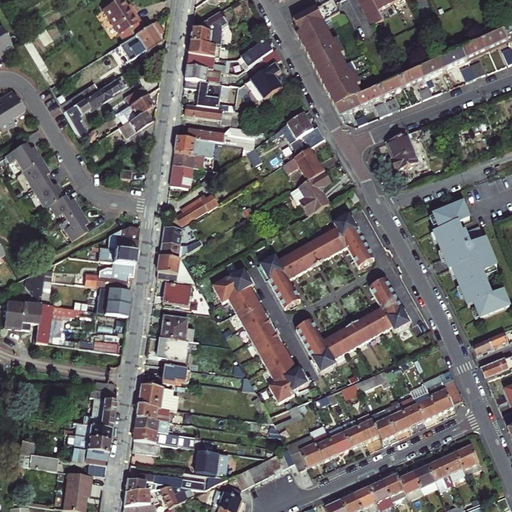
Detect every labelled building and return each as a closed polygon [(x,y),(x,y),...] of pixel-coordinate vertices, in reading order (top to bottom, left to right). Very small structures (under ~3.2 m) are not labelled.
[(222,0),(202,0),(205,4),(209,10),(222,0)] [(376,14),(404,0),(354,0),(368,29),(381,23),(376,14)] [(121,14),(120,11),(117,12),(111,2),(93,14),(114,47),(124,41),(135,34),(121,14)] [(341,15),(334,3),(322,9),(323,9),(311,15),(294,23),(300,36),(299,37),(297,37),(307,56),(322,85),(335,109),(356,100),(359,98),(354,89),(358,87),(351,74),(347,76),(338,59),(343,57),(336,43),(332,45),(322,25),(341,15)] [(209,18),(204,21),(202,35),(214,36),(218,30),(209,18)] [(204,21),(182,36),(182,43),(181,50),(212,54),(213,54),(214,45),(213,44),(214,36),(202,35),(204,21)] [(146,27),(135,34),(124,41),(135,58),(151,47),(147,41),(153,37),(150,32),(146,27)] [(511,27),(482,41),(487,52),(508,42),(509,45),(511,43),(511,42),(511,43),(511,40),(509,37),(511,36),(511,35),(511,27)] [(0,58),(13,50),(0,29),(0,58)] [(52,43),(45,31),(36,37),(44,48),(52,43)] [(29,41),(23,44),(30,56),(36,53),(29,41)] [(462,51),(467,61),(468,63),(470,62),(469,60),(487,52),(482,41),(462,51)] [(508,42),(487,52),(488,54),(498,50),(509,45),(508,42)] [(255,61),(265,54),(260,48),(257,43),(234,59),(242,70),(255,61)] [(179,61),(211,65),(212,54),(181,50),(180,55),(179,61)] [(509,67),(511,66),(511,50),(503,54),(509,67)] [(255,61),(262,72),(269,67),(276,63),(270,51),(265,54),(255,61)] [(462,51),(440,61),(445,71),(454,67),(464,62),(466,65),(468,63),(467,61),(462,51)] [(469,60),(470,62),(481,58),(488,54),(487,52),(469,60)] [(178,68),(177,74),(214,79),(215,66),(211,65),(179,61),(178,68)] [(445,71),(440,61),(419,70),(425,83),(428,89),(429,90),(434,88),(430,81),(435,79),(439,77),(438,74),(445,71)] [(480,65),(470,69),(476,81),(485,77),(480,65)] [(239,87),(252,107),(277,91),(271,82),(270,82),(268,83),(267,81),(269,80),(275,75),(269,67),(262,72),(239,87)] [(461,73),(466,85),(476,81),(470,69),(461,73)] [(419,70),(398,80),(403,90),(413,86),(414,88),(416,87),(418,87),(417,84),(422,82),(423,84),(425,83),(419,70)] [(176,80),(176,87),(212,91),(213,84),(214,79),(177,74),(176,80)] [(398,80),(378,90),(382,100),(395,94),(403,90),(398,80)] [(106,88),(105,86),(92,94),(99,106),(103,103),(102,101),(111,96),(110,93),(111,92),(109,89),(108,87),(106,88)] [(212,91),(176,87),(175,94),(189,96),(188,104),(187,113),(215,117),(218,92),(212,91)] [(428,89),(419,94),(423,103),(432,99),(429,90),(428,89)] [(382,100),(378,90),(359,98),(356,100),(361,110),(370,105),(382,100)] [(0,132),(2,135),(15,127),(12,122),(23,115),(11,93),(1,99),(0,99),(0,132)] [(115,104),(120,112),(138,101),(136,97),(133,93),(115,104)] [(99,106),(92,94),(74,106),(80,116),(84,113),(85,115),(99,106)] [(358,111),(359,113),(362,112),(361,110),(356,100),(335,109),(343,125),(351,122),(348,115),(351,114),(358,111)] [(142,107),(138,101),(120,112),(127,123),(136,117),(145,112),(142,107)] [(385,106),(390,116),(400,112),(395,102),(385,106)] [(375,108),(380,120),(390,116),(385,106),(384,104),(375,108)] [(51,110),(55,117),(61,113),(57,106),(51,110)] [(80,116),(74,106),(61,113),(55,117),(70,143),(76,140),(81,137),(73,125),(75,124),(73,120),(80,116)] [(120,112),(108,120),(114,131),(127,123),(120,112)] [(177,122),(212,127),(211,132),(219,133),(222,134),(224,118),(215,117),(187,113),(179,112),(178,118),(177,122)] [(109,133),(116,145),(130,137),(143,128),(140,122),(136,117),(127,123),(114,131),(109,133)] [(297,118),(270,136),(272,140),(279,136),(285,146),(306,132),(302,125),(297,118)] [(356,122),(359,128),(368,125),(365,118),(356,122)] [(145,127),(143,128),(130,137),(133,143),(143,137),(144,133),(145,127)] [(306,132),(285,146),(292,159),(306,151),(320,142),(312,128),(306,132)] [(214,138),(181,134),(180,139),(179,145),(200,148),(244,154),(246,137),(222,134),(219,133),(214,138)] [(396,163),(394,164),(396,171),(419,162),(409,137),(389,145),(391,151),(396,163)] [(107,138),(101,141),(107,150),(112,147),(107,138)] [(179,145),(168,143),(167,151),(166,158),(198,162),(200,148),(179,145)] [(29,151),(25,145),(3,158),(8,166),(13,162),(43,211),(49,208),(57,222),(63,219),(69,229),(64,232),(69,241),(71,244),(87,234),(85,232),(83,228),(88,225),(86,220),(77,206),(73,200),(68,203),(60,190),(56,185),(51,188),(45,177),(50,174),(47,170),(36,153),(33,148),(29,151)] [(313,178),(320,174),(312,162),(306,151),(292,159),(284,164),(288,172),(297,167),(306,182),(313,178)] [(246,152),(244,154),(238,157),(247,170),(255,165),(246,152)] [(198,162),(166,158),(165,163),(164,170),(185,173),(197,174),(198,162)] [(397,174),(420,165),(419,162),(396,171),(397,174)] [(185,173),(164,170),(162,187),(161,191),(177,193),(183,190),(185,173)] [(130,183),(131,173),(120,171),(118,181),(130,183)] [(297,188),(312,212),(323,206),(317,196),(317,193),(318,191),(320,189),(313,178),(306,182),(297,188)] [(204,180),(202,182),(192,188),(198,197),(210,190),(204,180)] [(285,208),(293,223),(312,212),(297,188),(278,199),(283,209),(285,208)] [(357,204),(352,194),(347,197),(352,207),(357,204)] [(184,207),(174,213),(176,217),(162,226),(165,231),(171,232),(199,215),(200,216),(210,210),(203,200),(197,203),(196,200),(184,207)] [(447,277),(449,276),(453,285),(457,294),(461,303),(465,312),(471,310),(473,315),(476,324),(477,326),(509,312),(502,295),(489,300),(481,282),(479,277),(493,272),(495,271),(483,243),(468,250),(462,236),(459,238),(456,229),(468,223),(461,206),(429,220),(430,222),(433,230),(436,237),(430,240),(444,274),(446,278),(447,277)] [(322,222),(330,217),(325,209),(317,213),(322,222)] [(377,262),(351,216),(335,226),(338,231),(281,263),(278,257),(259,268),(285,314),(303,304),(292,283),(349,252),(360,272),(377,262)] [(97,242),(95,254),(127,258),(128,246),(130,234),(117,232),(97,242)] [(171,251),(173,235),(156,233),(153,249),(171,251)] [(192,245),(179,252),(171,251),(153,249),(153,255),(152,261),(173,263),(195,250),(192,245)] [(89,266),(103,268),(125,271),(126,264),(127,258),(95,254),(90,253),(89,266)] [(148,285),(169,288),(173,263),(152,261),(150,273),(148,285)] [(103,268),(102,273),(98,272),(90,275),(90,279),(77,278),(75,291),(92,293),(117,297),(120,283),(123,284),(124,281),(125,271),(103,268)] [(37,272),(35,285),(41,286),(43,273),(37,272)] [(244,273),(253,290),(255,289),(246,272),(244,273)] [(494,276),(493,272),(479,277),(481,282),(494,276)] [(229,281),(213,290),(222,307),(229,303),(239,298),(253,290),(244,273),(229,281)] [(229,281),(228,279),(212,288),(213,290),(229,281)] [(413,326),(387,281),(370,290),(382,311),(327,342),(315,321),(296,332),(322,377),(340,367),(337,361),(393,330),(396,336),(413,326)] [(182,313),(184,294),(158,290),(157,300),(156,309),(182,313)] [(298,372),(253,290),(239,298),(229,303),(275,385),(298,372)] [(121,303),(121,298),(117,297),(92,293),(91,299),(100,300),(99,307),(120,310),(121,303)] [(29,332),(32,309),(0,304),(0,332),(20,335),(21,331),(29,332)] [(89,312),(87,312),(86,318),(118,322),(119,317),(120,310),(99,307),(90,306),(89,312)] [(29,332),(27,348),(38,349),(41,329),(43,316),(43,311),(32,309),(29,332)] [(75,320),(75,316),(43,311),(43,316),(75,320)] [(179,325),(155,322),(153,333),(152,344),(176,347),(179,325)] [(511,346),(506,336),(475,349),(479,359),(511,346)] [(49,344),(48,350),(60,352),(61,345),(49,344)] [(160,366),(159,373),(174,375),(178,347),(176,347),(152,344),(150,356),(149,365),(160,366)] [(90,356),(113,359),(114,355),(115,350),(91,346),(90,356)] [(490,385),(511,375),(511,372),(508,363),(502,366),(485,372),(490,385)] [(384,371),(387,379),(397,375),(393,367),(384,371)] [(312,390),(301,370),(298,372),(275,385),(269,388),(280,408),(312,390)] [(183,376),(174,375),(159,373),(157,373),(156,381),(155,387),(164,388),(164,386),(181,389),(183,376)] [(370,387),(383,382),(379,373),(366,379),(370,387)] [(354,394),(370,387),(366,379),(350,386),(354,394)] [(436,382),(422,388),(423,391),(433,413),(444,408),(448,406),(447,404),(456,400),(447,379),(437,384),(436,382)] [(131,413),(153,415),(156,394),(154,394),(155,387),(135,385),(132,406),(131,413)] [(91,395),(108,397),(109,395),(109,392),(109,391),(108,389),(106,388),(92,386),(91,395)] [(350,386),(335,392),(339,401),(354,394),(350,386)] [(433,413),(423,391),(408,398),(418,420),(425,417),(433,413)] [(160,399),(160,395),(156,394),(153,415),(163,416),(168,417),(170,403),(164,402),(164,399),(160,399)] [(106,414),(108,397),(91,395),(87,395),(84,414),(83,422),(70,420),(66,420),(65,428),(82,430),(104,433),(106,414)] [(321,398),(325,407),(330,404),(326,396),(321,398)] [(408,398),(407,396),(393,403),(404,427),(410,424),(418,420),(408,398)] [(316,411),(325,407),(321,398),(312,402),(316,411)] [(397,430),(404,427),(393,403),(380,409),(391,433),(397,430)] [(263,421),(267,428),(268,430),(295,418),(290,409),(263,421)] [(391,433),(380,409),(364,417),(374,438),(375,440),(383,437),(391,433)] [(70,420),(83,422),(84,414),(71,412),(70,420)] [(367,441),(374,438),(364,417),(362,412),(347,418),(359,444),(367,441)] [(163,416),(153,415),(131,413),(131,419),(130,425),(161,429),(163,416)] [(57,427),(65,428),(66,420),(58,418),(57,427)] [(359,444),(347,418),(333,425),(345,450),(352,447),(359,444)] [(164,429),(161,429),(130,425),(129,431),(128,437),(162,440),(164,429)] [(338,454),(345,450),(333,425),(318,432),(330,458),(338,454)] [(324,460),(330,458),(318,432),(316,428),(303,434),(305,438),(317,463),(324,460)] [(81,437),(67,435),(67,440),(102,446),(103,440),(104,433),(82,430),(81,437)] [(162,440),(128,437),(128,442),(127,448),(129,448),(153,451),(188,455),(189,444),(162,440)] [(291,467),(294,474),(306,468),(317,463),(305,438),(279,450),(282,454),(289,467),(289,468),(291,467)] [(67,440),(63,466),(81,468),(99,471),(100,458),(102,446),(67,440)] [(13,444),(11,458),(23,460),(26,460),(27,446),(13,444)] [(477,466),(466,444),(458,448),(450,452),(460,474),(477,466)] [(127,459),(151,462),(153,451),(129,448),(128,453),(127,459)] [(460,474),(450,452),(443,455),(436,459),(447,484),(461,477),(460,474)] [(289,467),(282,454),(275,457),(281,471),(289,467)] [(221,484),(224,462),(191,457),(189,480),(221,484)] [(268,461),(275,474),(281,471),(275,457),(268,461)] [(433,490),(447,484),(436,459),(429,462),(422,466),(432,487),(433,490)] [(21,472),(49,476),(51,464),(26,460),(23,460),(21,472)] [(262,464),(268,478),(275,474),(268,461),(262,464)] [(262,464),(255,467),(262,481),(268,478),(262,464)] [(432,487),(422,466),(414,469),(408,472),(418,494),(432,487)] [(255,467),(248,471),(255,484),(262,481),(255,467)] [(98,476),(99,471),(81,468),(79,481),(86,482),(97,483),(98,476)] [(255,484),(248,471),(242,474),(248,488),(255,484)] [(418,494),(408,472),(401,476),(393,479),(402,498),(411,493),(413,497),(418,494)] [(242,474),(235,477),(242,491),(248,488),(242,474)] [(393,479),(391,476),(382,480),(377,483),(387,504),(388,505),(402,498),(393,479)] [(229,481),(235,494),(242,491),(235,477),(229,481)] [(79,481),(61,478),(55,511),(78,511),(80,500),(83,501),(83,497),(86,482),(79,481)] [(128,483),(127,487),(139,489),(157,491),(170,492),(175,493),(198,496),(199,488),(162,483),(157,486),(158,483),(128,479),(128,483)] [(387,504),(377,483),(370,486),(364,489),(374,511),(387,504)] [(127,487),(122,487),(121,493),(120,502),(138,498),(139,489),(127,487)] [(374,511),(364,489),(356,493),(364,511),(374,511)] [(234,497),(222,492),(219,499),(232,504),(234,497)] [(157,495),(154,495),(161,511),(167,511),(198,496),(175,493),(177,497),(169,500),(166,493),(157,495)] [(364,511),(356,493),(349,496),(356,511),(364,511)] [(356,511),(349,496),(343,499),(335,503),(339,511),(356,511)] [(143,497),(138,498),(120,502),(119,510),(118,511),(148,511),(148,510),(145,510),(143,497)] [(232,511),(235,505),(232,504),(219,499),(211,497),(205,511),(232,511)] [(459,503),(462,509),(474,504),(471,498),(459,503)] [(321,511),(339,511),(335,503),(328,506),(320,510),(321,511)]
